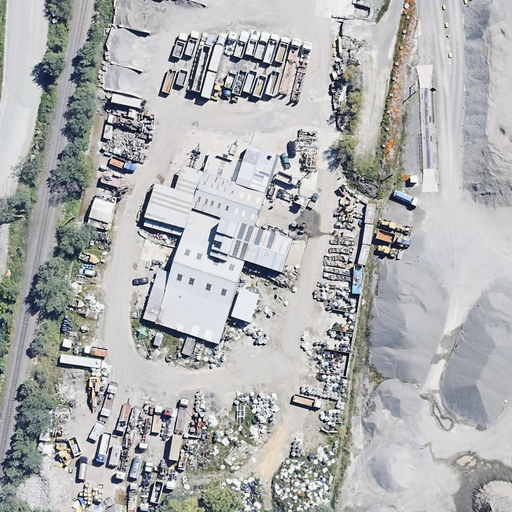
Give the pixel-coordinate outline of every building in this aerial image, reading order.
[(112,93),(109,104),(138,110),(141,100),(112,93)] [(327,143),(311,140),(306,166),(322,169),(327,143)] [(279,155),(249,145),(243,163),(210,152),(203,176),(183,169),(175,192),(156,186),(141,232),(180,245),(171,273),(159,269),(142,319),(218,344),(245,264),(280,275),(291,242),(254,229),(279,155)] [(115,204),(96,199),(89,224),(109,229),(115,204)] [(376,203),(367,202),(355,267),(363,269),(376,203)]
